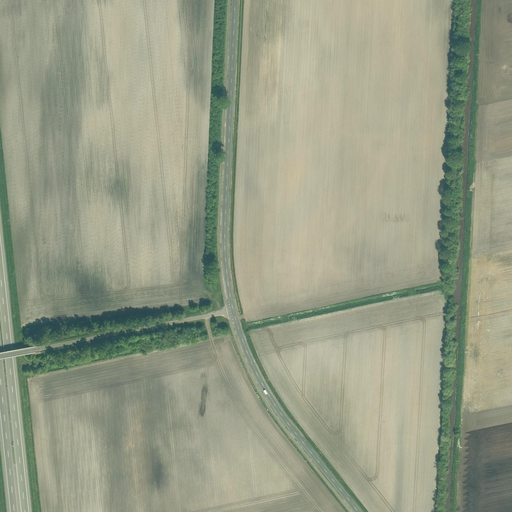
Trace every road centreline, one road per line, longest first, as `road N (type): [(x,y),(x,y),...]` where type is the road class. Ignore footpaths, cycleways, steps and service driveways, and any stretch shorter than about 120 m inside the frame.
road 1 (tertiary): [(233,310),(220,236),(233,0)]
road 2 (tertiary): [(357,511),(273,403),(233,310)]
road 3 (unclassified): [(0,352),(233,310)]
road 4 (motorway): [(24,511),(0,288)]
road 5 (motorway): [(0,380),(13,511)]
